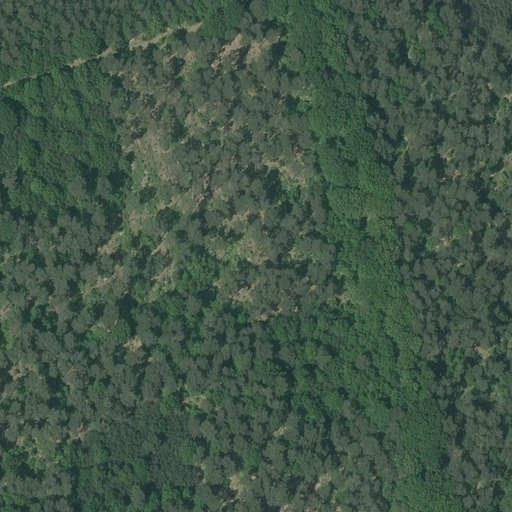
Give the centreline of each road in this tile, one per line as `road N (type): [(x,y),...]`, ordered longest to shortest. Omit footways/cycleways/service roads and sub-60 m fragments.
road 1 (track): [(310,0),(435,511)]
road 2 (track): [(283,0),(0,91)]
